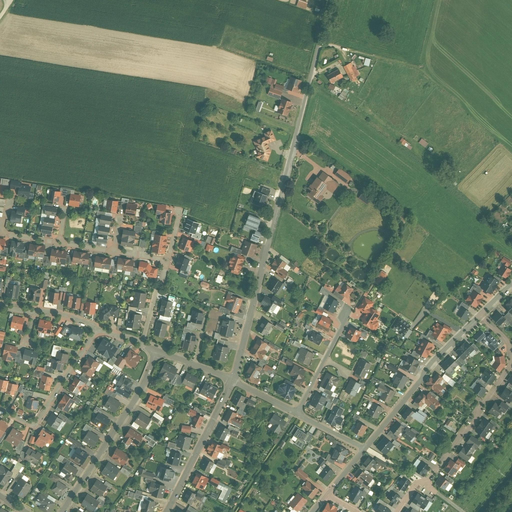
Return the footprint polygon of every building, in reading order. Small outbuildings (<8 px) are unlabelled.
[(303,0),(298,0),(297,6),(305,9),(308,2),(303,0)] [(350,63),(343,67),(350,80),(360,74),(356,66),(353,67),(350,63)] [(338,69),(326,75),(331,84),(343,78),(338,69)] [(301,82),(290,78),(285,90),(297,93),(301,82)] [(273,90),(269,88),(267,95),(279,99),(283,88),(275,85),(273,90)] [(342,91),(337,97),(342,100),(346,94),(342,91)] [(292,102),(281,99),(276,113),(288,117),(292,102)] [(257,151),(254,157),(266,161),(269,153),(266,152),(264,146),(271,142),(268,134),(253,142),(257,151)] [(418,144),(425,147),(428,142),(420,139),(418,144)] [(351,177),(339,169),(334,176),(346,184),(351,177)] [(338,185),(322,172),(318,178),(316,177),(307,189),(310,191),(306,195),(312,199),(311,201),(318,206),(324,197),(322,196),(326,190),(332,193),(338,185)] [(21,182),(11,180),(10,189),(19,190),(19,192),(19,195),(22,196),(22,197),(26,197),(27,197),(27,194),(29,195),(31,186),(22,185),(21,182)] [(270,190),(262,187),(260,193),(267,195),(264,203),(265,204),(270,190)] [(74,191),(61,189),(60,193),(60,196),(70,198),(71,195),(74,195),(74,191)] [(60,193),(52,191),(52,194),(50,193),(49,200),(53,201),(54,201),(55,201),(56,201),(57,201),(58,199),(59,199),(60,196),(60,193)] [(260,193),(257,192),(253,202),(263,206),(264,203),(267,195),(260,193)] [(362,193),(358,199),(366,205),(371,200),(362,193)] [(70,198),(70,203),(71,204),(71,205),(78,206),(80,196),(74,195),(71,195),(70,198)] [(118,201),(106,199),(104,211),(116,213),(118,201)] [(137,206),(134,205),(127,204),(126,214),(135,216),(137,206)] [(166,206),(156,205),(154,216),(159,217),(157,224),(171,226),(172,213),(165,212),(166,206)] [(47,210),(45,210),(45,214),(55,216),(55,213),(56,213),(57,208),(47,207),(47,210)] [(26,209),(16,208),(15,214),(10,213),(9,224),(20,226),(22,216),(25,216),(26,209)] [(261,219),(249,215),(245,226),(256,230),(257,230),(257,228),(261,219)] [(112,217),(102,216),(101,219),(100,219),(99,223),(110,225),(110,221),(111,222),(112,217)] [(45,221),(44,221),(43,225),(53,227),(54,224),(55,224),(55,219),(45,218),(45,221)] [(198,224),(188,220),(184,230),(194,234),(198,224)] [(43,225),(42,225),(41,230),(42,230),(42,233),(52,235),(53,230),(52,230),(52,227),(53,227),(43,225)] [(110,228),(100,227),(100,230),(98,230),(98,234),(108,236),(108,232),(109,233),(110,228)] [(253,234),(251,240),(257,243),(259,236),(260,237),(263,230),(257,228),(257,230),(256,230),(254,234),(253,234)] [(135,232),(124,230),(122,237),(121,245),(133,247),(133,243),(132,243),(133,240),(134,240),(134,238),(134,235),(135,235),(135,232)] [(108,236),(98,234),(97,234),(96,238),(97,239),(97,242),(107,244),(107,239),(106,239),(107,236),(108,236)] [(166,237),(155,235),(154,241),(154,242),(165,243),(166,243),(166,240),(166,237)] [(213,244),(215,238),(207,236),(205,242),(213,244)] [(184,238),(180,248),(190,252),(194,242),(184,238)] [(165,243),(154,242),(154,241),(153,246),(153,251),(157,252),(156,253),(160,253),(164,253),(164,249),(165,249),(165,246),(165,243)] [(24,244),(20,243),(16,242),(16,243),(12,242),(10,254),(16,255),(16,253),(22,254),(24,244)] [(256,245),(246,242),(243,251),(242,253),(252,257),(256,245)] [(207,244),(204,251),(208,253),(209,250),(212,251),(214,247),(207,244)] [(36,246),(30,245),(29,254),(31,254),(32,255),(36,256),(38,246),(36,245),(36,246)] [(38,246),(36,256),(40,257),(41,256),(44,256),(45,247),(39,246),(38,246)] [(241,256),(242,253),(243,251),(232,247),(230,252),(238,255),(241,256)] [(52,250),(50,261),(58,262),(59,251),(52,250)] [(58,262),(57,263),(61,264),(62,263),(65,263),(67,252),(59,251),(58,262)] [(80,253),(74,252),(73,261),(75,261),(76,262),(80,263),(82,253),(80,252),(80,253)] [(82,253),(80,263),(85,264),(86,263),(88,264),(89,257),(89,254),(84,253),(82,253)] [(96,257),(95,266),(97,266),(98,267),(102,268),(104,258),(102,257),(102,258),(96,257)] [(189,260),(180,257),(178,260),(176,264),(177,264),(176,267),(185,271),(185,270),(189,260)] [(237,258),(233,257),(232,259),(231,259),(229,263),(231,264),(229,268),(233,269),(239,272),(243,260),(237,258)] [(505,278),(510,270),(506,268),(511,261),(504,257),(501,262),(503,264),(498,273),(505,278)] [(111,259),(106,258),(104,258),(102,268),(106,269),(107,268),(110,268),(111,259)] [(274,265),(272,268),(279,273),(277,275),(283,279),(287,273),(282,269),(286,264),(278,258),(276,262),(275,261),(272,265),(274,265)] [(118,260),(117,260),(117,263),(118,263),(117,269),(118,268),(119,268),(120,269),(124,270),(126,260),(124,259),(124,260),(119,259),(118,260)] [(133,261),(128,260),(126,260),(124,270),(129,271),(130,270),(132,270),(131,271),(132,271),(133,261)] [(139,261),(137,271),(142,272),(147,278),(156,279),(157,268),(151,268),(147,263),(139,261)] [(387,276),(380,271),(373,283),(380,287),(387,276)] [(502,280),(494,275),(492,279),(498,283),(497,284),(499,285),(502,280)] [(488,277),(485,282),(495,288),(497,284),(498,283),(492,279),(488,277)] [(41,278),(39,289),(46,290),(47,280),(41,278)] [(283,284),(274,278),(267,288),(278,295),(285,285),(283,284)] [(485,282),(482,287),(492,293),(495,288),(485,282)] [(20,285),(8,284),(6,298),(18,299),(20,285)] [(324,295),(326,293),(328,294),(332,289),(324,284),(319,292),(324,295)] [(334,291),(346,299),(352,290),(343,284),(341,287),(338,285),(334,291)] [(36,303),(39,289),(28,287),(25,301),(36,303)] [(60,293),(49,291),(46,304),(57,306),(60,293)] [(147,293),(134,291),(132,308),(145,310),(147,293)] [(482,297),(472,291),(466,302),(475,308),(482,297)] [(72,296),(65,295),(62,307),(70,308),(72,296)] [(241,301),(227,295),(225,301),(229,303),(226,310),(229,311),(236,314),(241,301)] [(259,304),(264,307),(262,310),(271,316),(278,304),(264,295),(259,304)] [(327,297),(321,308),(333,314),(339,303),(327,297)] [(78,310),(80,299),(73,298),(71,309),(78,310)] [(372,303),(364,298),(357,310),(363,314),(357,322),(373,333),(379,324),(375,321),(379,314),(369,308),(372,303)] [(172,303),(162,301),(160,308),(171,310),(172,303)] [(94,316),(96,303),(84,302),(82,314),(94,316)] [(461,308),(464,310),(467,306),(460,302),(458,305),(461,308)] [(511,305),(508,303),(503,308),(511,316),(511,315),(511,305)] [(100,312),(98,321),(107,322),(108,320),(110,317),(117,318),(119,307),(110,306),(100,312)] [(171,310),(160,308),(158,316),(160,316),(159,319),(170,322),(171,318),(169,318),(171,310)] [(321,316),(317,324),(327,329),(332,321),(321,315),(324,311),(318,308),(315,312),(321,316)] [(464,310),(461,308),(457,315),(465,320),(470,313),(464,310)] [(204,314),(192,311),(190,322),(201,324),(204,314)] [(505,320),(498,312),(492,318),(499,326),(505,320)] [(141,315),(138,315),(129,313),(129,314),(130,314),(129,320),(139,322),(140,322),(140,319),(141,319),(141,315)] [(24,317),(12,315),(9,329),(22,331),(24,317)] [(236,322),(222,318),(218,335),(232,338),(236,322)] [(274,325),(263,318),(254,331),(266,338),(274,325)] [(52,322),(38,319),(35,332),(49,335),(52,322)] [(399,319),(395,327),(402,331),(407,323),(399,319)] [(129,320),(128,320),(127,326),(139,328),(139,324),(139,322),(129,320)] [(161,324),(156,323),(153,336),(164,338),(167,327),(169,327),(170,323),(162,321),(161,324)] [(279,323),(277,322),(274,326),(282,332),(286,325),(280,321),(279,323)] [(305,338),(319,346),(325,334),(306,324),(304,327),(309,331),(305,338)] [(448,331),(438,325),(435,330),(445,336),(448,331)] [(83,330),(69,326),(66,339),(81,343),(83,330)] [(357,331),(351,328),(346,337),(356,342),(361,333),(357,331)] [(445,336),(435,330),(431,335),(442,341),(445,336)] [(480,330),(472,338),(478,344),(481,342),(483,344),(486,341),(489,344),(487,347),(493,352),(501,342),(490,333),(487,336),(480,330)] [(197,336),(186,333),(182,350),(193,353),(197,336)] [(266,344),(256,338),(247,352),(261,361),(266,352),(262,350),(266,344)] [(432,344),(422,339),(418,346),(428,351),(432,344)] [(103,340),(97,349),(111,358),(113,356),(117,349),(103,340)] [(474,350),(466,342),(461,348),(468,355),(474,350)] [(231,348),(214,344),(210,360),(227,364),(231,348)] [(16,349),(5,346),(2,360),(10,362),(11,358),(14,359),(16,351),(16,349)] [(428,351),(418,346),(414,353),(425,358),(428,351)] [(38,352),(23,348),(20,360),(29,362),(28,364),(36,366),(38,352)] [(301,348),(295,359),(309,366),(314,355),(301,348)] [(468,355),(461,348),(455,353),(462,361),(468,355)] [(124,360),(126,361),(135,367),(140,358),(133,354),(133,353),(130,351),(124,359),(124,360)] [(69,355),(57,353),(55,361),(67,363),(69,355)] [(505,355),(493,357),(494,362),(491,366),(499,373),(506,364),(505,355)] [(117,359),(113,356),(111,358),(107,363),(112,367),(114,364),(117,359)] [(122,369),(126,361),(124,360),(124,359),(119,356),(117,359),(114,364),(122,369)] [(100,364),(88,357),(83,364),(95,372),(100,364)] [(283,357),(281,361),(291,365),(293,361),(283,357)] [(405,362),(416,367),(418,362),(412,359),(407,357),(405,362)] [(458,365),(450,357),(445,362),(453,370),(458,365)] [(51,360),(49,368),(63,371),(64,362),(55,361),(51,360)] [(371,365),(361,360),(358,365),(359,366),(355,373),(364,378),(371,365)] [(165,362),(156,377),(165,381),(167,379),(172,381),(180,369),(165,362)] [(266,370),(251,362),(242,377),(257,385),(266,370)] [(416,367),(405,362),(402,367),(413,373),(416,367)] [(453,370),(445,362),(440,367),(449,375),(453,370)] [(292,363),(287,374),(303,382),(308,372),(292,363)] [(95,372),(82,364),(78,370),(90,378),(95,372)] [(389,364),(387,368),(395,372),(397,368),(389,364)] [(496,377),(485,369),(482,374),(485,376),(482,380),(490,385),(496,377)] [(200,377),(186,371),(180,383),(193,390),(200,377)] [(407,378),(398,373),(393,383),(402,388),(407,378)] [(428,379),(424,384),(440,398),(446,391),(438,384),(443,379),(437,373),(430,381),(428,379)] [(340,381),(326,374),(320,386),(325,388),(329,391),(332,385),(336,387),(340,381)] [(53,377),(40,375),(37,389),(49,392),(53,377)] [(86,383),(75,376),(66,390),(76,396),(86,383)] [(122,377),(116,385),(119,387),(127,392),(128,390),(132,383),(122,377)] [(219,387),(205,380),(198,393),(212,400),(219,387)] [(358,384),(350,380),(344,391),(354,396),(359,387),(360,385),(358,384)] [(282,382),(275,393),(290,401),(296,390),(282,382)] [(8,383),(5,393),(13,396),(14,391),(17,391),(18,385),(8,383)] [(382,393),(379,399),(389,404),(394,393),(378,385),(376,390),(382,393)] [(486,391),(477,385),(472,391),(481,397),(486,391)] [(109,397),(103,407),(114,414),(122,402),(115,397),(118,393),(108,387),(104,393),(109,397)] [(127,392),(119,387),(117,391),(119,392),(128,398),(131,391),(128,390),(127,392)] [(332,392),(329,391),(325,388),(322,393),(324,394),(330,397),(332,392)] [(511,393),(505,389),(502,393),(511,399),(511,398),(511,393)] [(420,392),(412,401),(420,408),(425,403),(433,410),(438,404),(426,393),(424,395),(420,392)] [(237,393),(232,403),(240,407),(245,397),(237,393)] [(502,393),(500,397),(506,402),(509,403),(511,399),(502,393)] [(76,401),(65,394),(60,401),(71,408),(76,401)] [(322,398),(315,394),(309,404),(320,410),(325,400),(322,398)] [(324,394),(322,398),(325,400),(331,403),(332,401),(333,398),(330,397),(324,394)] [(39,400),(27,397),(25,408),(37,411),(39,400)] [(157,400),(150,397),(146,405),(148,406),(148,407),(150,408),(151,407),(157,410),(159,405),(161,406),(164,401),(159,399),(158,402),(156,401),(157,400)] [(71,408),(60,401),(56,407),(67,414),(71,408)] [(336,403),(332,401),(331,403),(328,409),(332,411),(334,407),(336,403)] [(498,407),(494,404),(488,412),(496,418),(500,411),(503,413),(507,408),(501,403),(498,407)] [(373,404),(368,414),(376,419),(381,408),(377,406),(373,404)] [(330,416),(341,422),(343,418),(340,416),(343,411),(334,407),(332,411),(330,416)] [(204,418),(196,414),(197,412),(190,409),(188,413),(190,414),(195,416),(191,424),(199,427),(204,418)] [(414,415),(407,409),(401,417),(408,423),(412,417),(421,422),(425,416),(417,411),(414,415)] [(236,414),(229,410),(224,419),(232,423),(236,414)] [(63,421),(51,413),(43,424),(57,432),(63,421)] [(110,420),(99,413),(96,417),(98,418),(95,422),(99,424),(98,426),(104,429),(110,420)] [(154,413),(150,419),(160,424),(164,418),(154,413)] [(151,420),(141,414),(135,422),(145,428),(144,427),(147,424),(148,424),(151,420)] [(287,423),(273,414),(267,423),(272,425),(269,430),(278,436),(287,423)] [(352,420),(357,423),(360,417),(354,415),(352,420)] [(341,422),(330,416),(326,422),(335,427),(336,424),(340,426),(341,422)] [(451,430),(452,427),(450,426),(453,422),(448,419),(444,427),(451,430)] [(484,420),(479,426),(488,432),(492,426),(488,423),(484,420)] [(401,432),(402,433),(405,430),(405,429),(397,422),(389,430),(397,437),(401,432)] [(367,427),(357,423),(352,432),(362,437),(367,427)] [(290,433),(293,435),(298,428),(301,430),(302,429),(295,425),(290,433)] [(191,427),(181,426),(180,433),(190,434),(191,427)] [(229,430),(221,426),(218,432),(216,436),(224,440),(229,430)] [(236,437),(239,430),(228,426),(227,428),(231,430),(230,435),(236,437)] [(483,438),(488,432),(479,426),(475,432),(480,436),(483,438)] [(406,427),(405,429),(405,430),(402,433),(404,434),(402,436),(408,442),(415,435),(406,427)] [(25,435),(13,428),(4,440),(17,448),(25,435)] [(298,438),(302,442),(303,441),(304,440),(307,435),(306,434),(301,430),(298,428),(293,435),(298,438)] [(142,437),(130,429),(125,437),(126,437),(123,441),(128,444),(129,444),(128,443),(130,440),(137,445),(142,437)] [(51,437),(42,431),(34,444),(42,450),(51,437)] [(99,438),(94,435),(93,434),(89,431),(84,439),(87,442),(87,443),(93,446),(99,438)] [(308,432),(306,434),(307,435),(304,440),(309,443),(313,435),(308,432)] [(147,436),(145,435),(143,438),(148,441),(147,444),(153,447),(155,442),(153,440),(154,437),(148,434),(147,436)] [(191,438),(180,435),(179,440),(180,440),(179,445),(178,444),(177,446),(188,449),(191,438)] [(481,442),(470,435),(465,443),(467,444),(465,447),(474,453),(481,442)] [(331,437),(329,442),(340,446),(341,443),(334,440),(335,439),(331,437)] [(302,442),(298,438),(294,443),(302,448),(305,442),(303,441),(302,442)] [(384,438),(376,447),(385,455),(393,446),(384,438)] [(226,448),(213,442),(211,446),(209,445),(208,449),(209,449),(207,453),(210,455),(216,457),(217,457),(219,451),(224,453),(226,448)] [(43,453),(30,446),(22,461),(34,468),(43,453)] [(348,452),(337,446),(331,457),(330,459),(335,461),(341,464),(348,452)] [(461,448),(456,455),(468,463),(474,453),(465,447),(463,449),(461,448)] [(72,458),(82,464),(88,455),(78,448),(74,454),(75,454),(73,458),(72,458)] [(116,448),(109,458),(123,468),(131,457),(116,448)] [(181,454),(171,451),(170,452),(172,452),(171,456),(169,456),(167,462),(177,465),(181,454)] [(328,455),(325,459),(333,464),(335,461),(330,459),(331,457),(328,455)] [(369,456),(362,464),(369,470),(371,467),(375,470),(379,465),(369,456)] [(214,463),(205,458),(205,459),(206,459),(204,463),(203,464),(202,464),(200,468),(209,473),(214,463)] [(223,468),(226,469),(228,466),(229,466),(231,461),(226,459),(225,461),(218,458),(215,465),(223,469),(223,468)] [(458,460),(455,464),(460,467),(462,469),(465,465),(458,460)] [(415,469),(424,476),(430,468),(421,461),(415,469)] [(455,464),(450,461),(443,471),(453,477),(460,467),(455,464)] [(108,463),(100,473),(113,482),(120,471),(108,463)] [(78,470),(74,468),(67,464),(62,470),(66,472),(65,473),(67,475),(65,478),(70,481),(72,478),(73,478),(78,470)] [(10,472),(0,466),(0,486),(3,488),(10,477),(12,474),(10,472)] [(173,470),(161,466),(159,471),(162,472),(160,479),(159,478),(159,479),(169,482),(170,482),(169,481),(171,475),(173,470)] [(325,466),(318,475),(326,482),(333,473),(325,466)] [(19,471),(13,467),(10,472),(12,474),(10,477),(14,479),(18,473),(19,471)] [(154,474),(145,471),(146,470),(140,468),(138,476),(152,480),(154,474)] [(358,468),(353,474),(367,486),(372,479),(358,468)] [(298,469),(294,473),(303,481),(307,477),(298,469)] [(13,481),(18,484),(20,480),(23,475),(18,473),(14,479),(13,481)] [(207,478),(196,473),(193,479),(205,485),(207,478)] [(446,476),(444,480),(449,483),(451,485),(453,481),(446,476)] [(444,480),(440,477),(435,484),(443,490),(449,483),(444,480)] [(219,482),(210,478),(208,483),(216,487),(219,482)] [(397,487),(405,492),(411,483),(403,478),(397,487)] [(205,485),(193,479),(190,486),(202,491),(205,485)] [(32,487),(20,480),(18,484),(12,493),(24,500),(32,487)] [(97,480),(89,491),(100,498),(108,487),(97,480)] [(67,487),(57,481),(52,490),(61,496),(67,487)] [(306,481),(300,488),(305,492),(304,493),(311,500),(319,491),(312,485),(311,486),(306,481)] [(165,486),(156,484),(152,483),(151,486),(152,487),(151,490),(153,491),(152,495),(162,498),(165,486)] [(348,499),(357,503),(363,491),(355,487),(348,499)] [(187,489),(181,500),(190,505),(188,510),(192,511),(196,511),(199,508),(193,505),(195,500),(201,503),(204,498),(187,489)] [(139,500),(141,491),(136,490),(135,493),(128,491),(127,496),(139,500)] [(401,496),(392,490),(387,498),(396,504),(401,496)] [(307,502),(298,494),(289,505),(293,509),(297,511),(299,511),(307,502)] [(417,494),(412,503),(423,510),(428,501),(417,494)] [(49,511),(54,504),(39,495),(36,500),(42,504),(38,510),(42,511),(49,511)] [(87,495),(81,504),(92,511),(95,506),(96,507),(99,503),(96,501),(87,495)] [(152,511),(155,503),(145,499),(141,511),(142,511),(152,511)] [(390,511),(391,511),(379,503),(374,511),(375,511),(390,511)]
